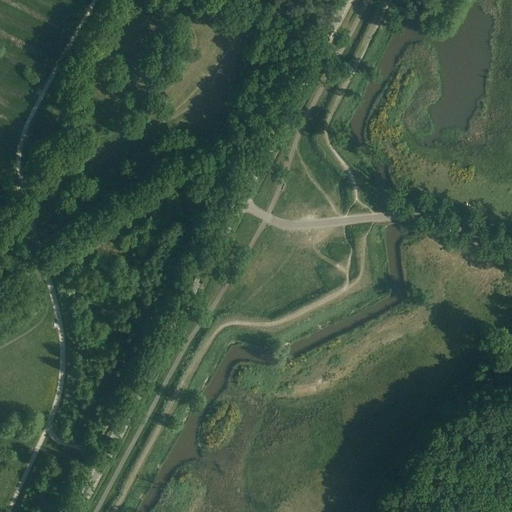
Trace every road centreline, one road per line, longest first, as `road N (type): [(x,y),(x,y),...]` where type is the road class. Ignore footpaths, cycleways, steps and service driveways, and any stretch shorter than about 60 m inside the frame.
road 1 (tertiary): [(239,204),(76,511)]
road 2 (unclassified): [(511,246),(417,216),(287,226),(239,204)]
road 3 (tertiary): [(321,47),(239,204)]
